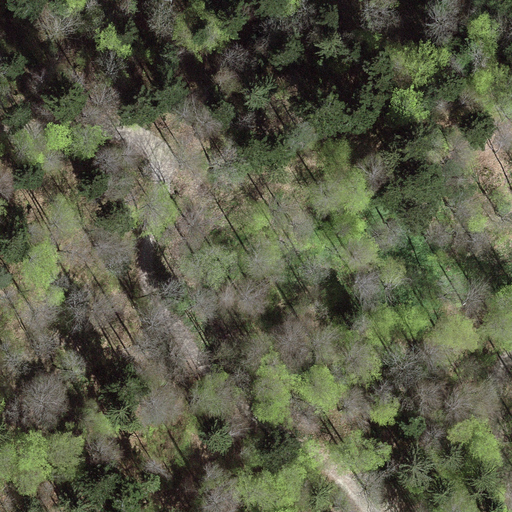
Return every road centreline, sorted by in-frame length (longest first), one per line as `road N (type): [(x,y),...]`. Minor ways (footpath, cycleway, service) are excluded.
road 1 (track): [(372,511),(210,373),(164,317),(148,279),(147,238),(161,187),(149,145),(100,130),(0,134)]
road 2 (track): [(511,357),(495,413),(511,484)]
